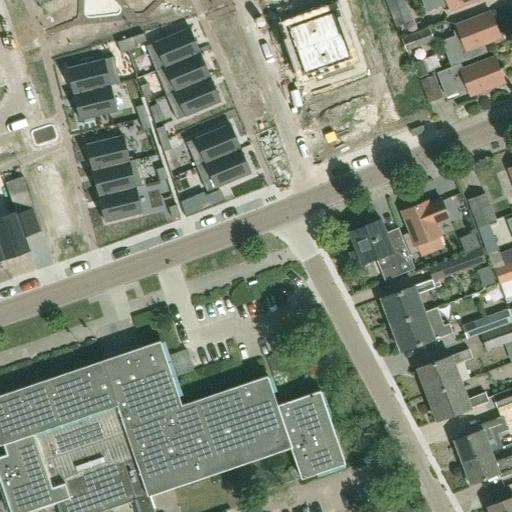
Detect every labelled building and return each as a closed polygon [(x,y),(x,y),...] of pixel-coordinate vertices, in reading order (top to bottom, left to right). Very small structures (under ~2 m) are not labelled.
[(313,15),(293,22),(300,43),(351,26),(342,0),(315,0),(309,2),(313,15)] [(422,0),(427,10),(447,2),(450,9),(474,0),(422,0)] [(456,25),(460,35),(443,42),(452,65),(483,53),(480,45),(501,37),(491,12),(456,25)] [(351,26),(300,43),(308,65),(328,58),(332,71),(363,60),(351,26)] [(190,28),(146,46),(157,71),(201,52),(190,28)] [(434,40),(430,28),(401,38),(406,51),(434,40)] [(144,34),(125,40),(129,51),(136,48),(135,45),(146,41),(144,34)] [(127,49),(123,39),(115,42),(119,52),(127,49)] [(201,52),(157,71),(167,95),(211,76),(201,52)] [(103,59),(68,68),(74,94),(110,85),(120,83),(114,57),(103,59)] [(495,57),(462,70),(460,65),(438,73),(447,96),(468,88),(471,96),(505,83),(495,57)] [(419,78),(429,75),(423,60),(413,64),(419,78)] [(435,75),(420,81),(429,103),(443,97),(435,75)] [(211,76),(167,95),(177,119),(221,100),(211,76)] [(148,84),(141,86),(144,97),(151,95),(148,84)] [(110,85),(74,94),(81,120),(117,111),(110,85)] [(143,105),(137,107),(140,118),(147,116),(143,105)] [(147,116),(140,118),(144,129),(150,127),(147,116)] [(231,124),(187,142),(197,167),(241,148),(231,124)] [(50,133),(54,145),(72,140),(81,168),(88,166),(76,125),(50,133)] [(164,126),(157,129),(160,140),(168,138),(164,126)] [(0,162),(38,150),(32,130),(0,140),(0,162)] [(123,135),(87,144),(93,171),(130,161),(123,135)] [(168,138),(160,140),(164,151),(171,149),(168,138)] [(241,148),(197,167),(207,191),(251,173),(241,148)] [(130,161),(93,171),(100,196),(136,187),(146,185),(139,159),(130,161)] [(164,167),(157,170),(160,181),(168,179),(164,167)] [(15,212),(0,217),(0,244),(5,259),(30,251),(25,236),(30,235),(42,231),(23,177),(5,183),(15,212)] [(136,187),(100,196),(106,222),(143,213),(136,187)] [(220,191),(205,197),(203,193),(180,203),(186,216),(209,206),(224,200),(220,191)] [(478,227),(489,223),(496,220),(486,193),(467,200),(478,227)] [(436,223),(437,223),(449,218),(441,199),(428,204),(428,202),(402,211),(410,232),(403,235),(410,255),(417,253),(423,250),(424,250),(421,244),(436,238),(441,236),(438,230),(436,223)] [(177,205),(169,208),(173,219),(180,217),(177,205)] [(409,256),(399,230),(387,234),(381,220),(349,232),(356,250),(349,253),(354,266),(361,263),(385,254),(393,276),(414,268),(409,256)] [(504,265),(489,223),(478,227),(489,257),(494,269),(504,265)] [(381,297),(391,324),(424,312),(417,295),(441,286),(439,279),(486,262),(485,261),(488,259),(484,248),(466,254),(428,267),(432,278),(381,297)] [(511,262),(494,269),(500,284),(511,279),(511,262)] [(424,313),(424,312),(391,324),(401,352),(452,333),(449,324),(444,326),(437,308),(424,313)] [(481,334),(511,323),(507,310),(490,316),(463,326),(468,338),(481,334)] [(511,341),(511,324),(511,323),(481,334),(486,350),(511,341)] [(268,375),(182,405),(160,341),(0,394),(0,444),(0,445),(5,444),(8,454),(0,456),(0,477),(11,511),(27,511),(57,502),(59,511),(100,511),(134,500),(138,511),(155,511),(150,495),(291,447),(302,478),(346,463),(320,390),(278,405),(268,375)] [(427,394),(460,381),(454,364),(472,358),(469,349),(417,368),(427,394)] [(467,399),(460,381),(427,394),(437,421),(488,402),(485,392),(467,399)] [(497,408),(511,402),(511,388),(493,396),(497,408)] [(511,402),(497,408),(501,418),(480,426),(481,429),(453,439),(462,462),(491,451),(486,437),(507,429),(504,421),(511,418),(511,402)] [(511,456),(496,463),(491,451),(462,462),(470,484),(498,474),(500,478),(511,473),(511,456)] [(511,511),(511,497),(488,507),(490,511),(511,511)]
